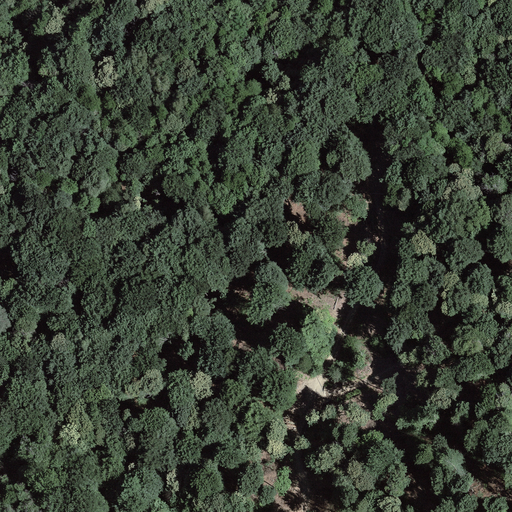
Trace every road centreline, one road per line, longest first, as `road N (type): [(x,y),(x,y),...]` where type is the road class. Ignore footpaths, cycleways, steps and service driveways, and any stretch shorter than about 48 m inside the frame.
road 1 (track): [(486,0),(460,96),(382,169),(380,260),(296,443),(301,511)]
road 2 (track): [(315,400),(409,359),(511,271)]
